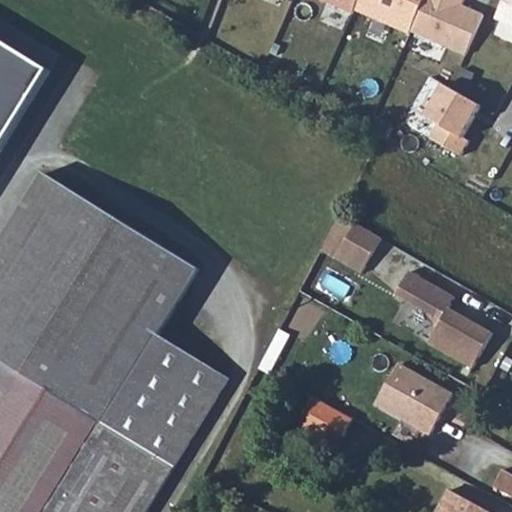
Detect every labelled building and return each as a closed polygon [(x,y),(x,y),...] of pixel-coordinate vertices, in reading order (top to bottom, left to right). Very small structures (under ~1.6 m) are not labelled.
[(349,4),(350,0),(318,0),(344,13),(349,4)] [(423,0),(350,0),(349,4),(410,31),(423,0)] [(462,0),(423,0),(410,31),(464,55),(480,16),(467,11),(465,14),(458,11),(462,0)] [(497,19),(502,0),(471,0),(469,10),(497,19)] [(511,0),(507,0),(499,19),(511,25),(511,0)] [(0,150),(46,75),(0,46),(0,150)] [(486,108),(442,85),(425,119),(437,126),(431,139),(462,155),(486,108)] [(145,158),(166,169),(181,142),(160,131),(145,158)] [(0,511),(132,511),(220,366),(149,323),(190,255),(30,160),(0,210),(0,511)] [(348,221),(327,257),(353,272),(374,236),(348,221)] [(451,299),(405,273),(392,297),(431,318),(434,331),(427,345),(471,369),(490,334),(445,310),(451,299)] [(449,396),(395,368),(375,407),(429,435),(449,396)] [(312,403),(294,392),(284,410),(302,421),(312,403)] [(315,433),(334,444),(346,422),(312,403),(302,421),(290,442),(306,451),(315,433)] [(315,433),(306,451),(325,461),(334,444),(315,433)] [(511,496),(511,474),(502,469),(493,486),(511,496)] [(474,511),(443,495),(433,511),(474,511)]
